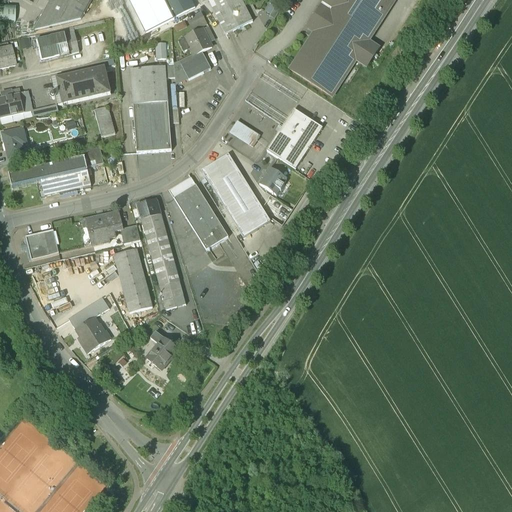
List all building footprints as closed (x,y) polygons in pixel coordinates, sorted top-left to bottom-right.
[(49,0),(32,32),(33,33),(81,21),(92,0),(49,0)] [(127,0),(145,34),(174,19),(163,0),(127,0)] [(189,0),(163,0),(174,19),(194,9),(189,0)] [(240,0),(207,0),(225,35),(252,22),(240,0)] [(325,0),(308,28),(307,28),(308,29),(308,28),(314,33),(300,53),(300,54),(290,70),(289,70),(290,71),(331,97),(332,98),(332,97),(342,81),(343,81),(342,81),(355,60),(366,67),(379,48),(368,41),(394,1),(394,2),(395,1),(394,0),(394,1),(392,0),(325,0)] [(14,9),(0,8),(0,24),(14,25),(14,9)] [(32,25),(37,15),(33,12),(27,22),(32,25)] [(200,13),(190,18),(196,28),(206,24),(200,13)] [(183,22),(174,27),(176,32),(185,27),(183,22)] [(202,30),(178,42),(183,53),(189,50),(192,56),(193,57),(201,53),(211,48),(202,30)] [(74,34),(35,44),(39,63),(79,54),(74,34)] [(0,50),(0,71),(14,68),(9,48),(0,50)] [(192,56),(180,62),(173,65),(174,76),(183,71),(188,80),(188,81),(210,70),(201,53),(193,57),(192,56)] [(163,54),(151,55),(152,67),(164,66),(163,54)] [(164,68),(130,70),(136,155),(171,153),(164,68)] [(104,69),(52,81),(58,108),(111,95),(104,69)] [(183,71),(174,76),(175,87),(188,80),(183,71)] [(20,97),(0,101),(0,111),(0,113),(0,121),(24,116),(20,97)] [(108,108),(95,112),(100,138),(114,135),(108,108)] [(294,110),(267,152),(295,171),(322,129),(294,110)] [(237,124),(231,134),(253,148),(259,138),(237,124)] [(23,131),(3,136),(9,161),(24,157),(20,142),(25,141),(23,131)] [(257,144),(265,148),(268,142),(261,138),(257,144)] [(228,155),(201,172),(243,239),(270,222),(228,155)] [(83,159),(37,169),(41,185),(44,198),(90,187),(83,159)] [(37,169),(8,176),(12,191),(41,185),(37,169)] [(287,180),(270,169),(259,186),(276,196),(279,191),(280,192),(284,186),(283,185),(287,180)] [(226,236),(190,178),(169,192),(205,249),(226,236)] [(155,201),(136,207),(140,220),(159,214),(155,201)] [(118,213),(80,222),(81,228),(88,226),(91,235),(92,235),(95,244),(108,241),(107,238),(114,237),(112,231),(122,229),(118,213)] [(159,214),(140,220),(165,309),(185,304),(160,214),(159,214)] [(135,226),(122,229),(125,244),(139,241),(135,226)] [(53,231),(24,238),(31,261),(58,254),(53,231)] [(136,248),(113,254),(129,311),(151,305),(136,248)] [(98,324),(93,316),(75,329),(84,342),(82,344),(87,352),(110,337),(105,330),(104,330),(99,323),(98,324)] [(177,348),(155,331),(150,337),(157,344),(146,358),(160,369),(177,348)] [(139,347),(133,342),(128,348),(134,353),(139,347)] [(138,384),(158,396),(163,387),(143,375),(138,384)]
